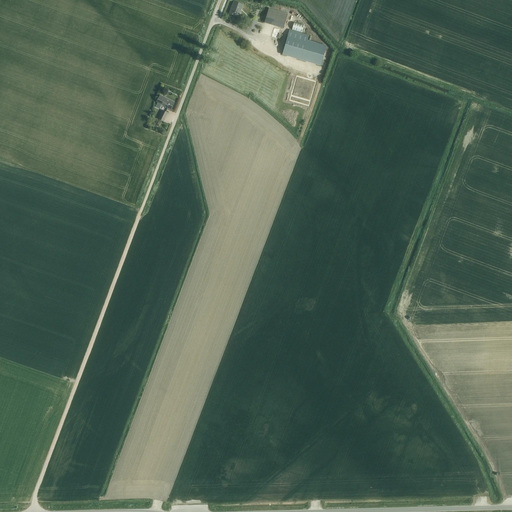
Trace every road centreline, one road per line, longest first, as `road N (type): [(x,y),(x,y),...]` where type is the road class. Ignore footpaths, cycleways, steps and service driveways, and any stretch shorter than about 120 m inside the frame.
road 1 (track): [(34,511),(140,212)]
road 2 (unclassified): [(140,212),(219,0)]
road 3 (unclassified): [(318,511),(511,508)]
